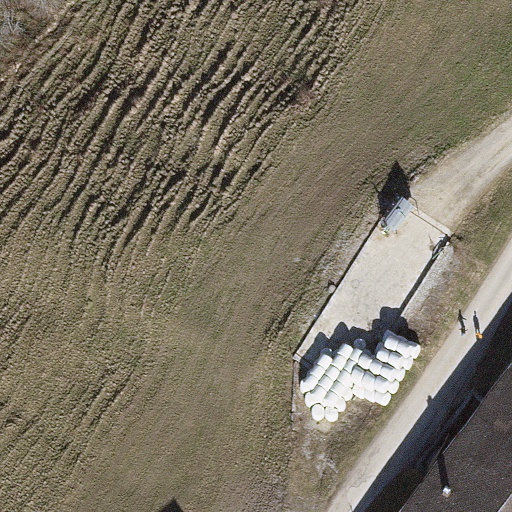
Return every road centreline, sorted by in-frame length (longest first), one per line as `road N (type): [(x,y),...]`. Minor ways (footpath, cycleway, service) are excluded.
road 1 (track): [(300,511),(335,388),(465,186),(511,141)]
road 2 (unclassified): [(511,277),(342,511)]
